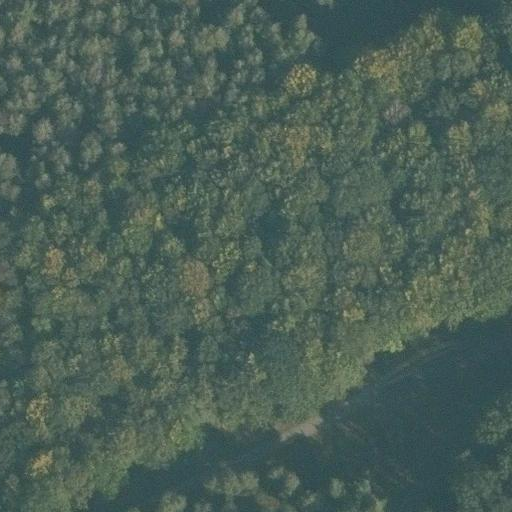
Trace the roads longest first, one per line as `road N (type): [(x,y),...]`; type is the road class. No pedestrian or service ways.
road 1 (track): [(511,348),(155,511)]
road 2 (track): [(511,382),(447,453),(417,511)]
